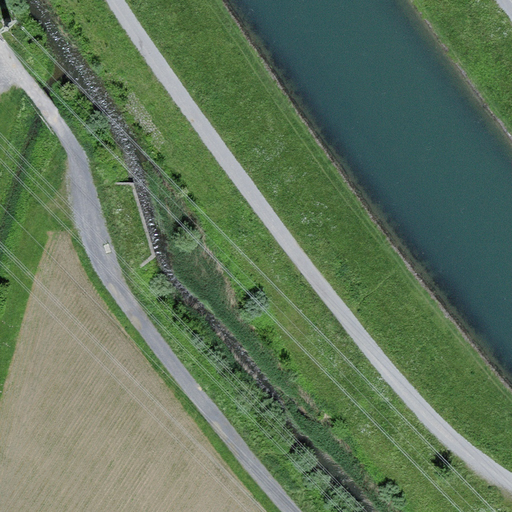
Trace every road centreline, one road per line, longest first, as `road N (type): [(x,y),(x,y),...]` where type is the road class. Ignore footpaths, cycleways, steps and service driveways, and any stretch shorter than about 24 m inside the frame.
road 1 (track): [(112,0),(251,199),(412,402),(511,483)]
road 2 (track): [(292,511),(186,391),(99,258),(75,156),(0,52)]
